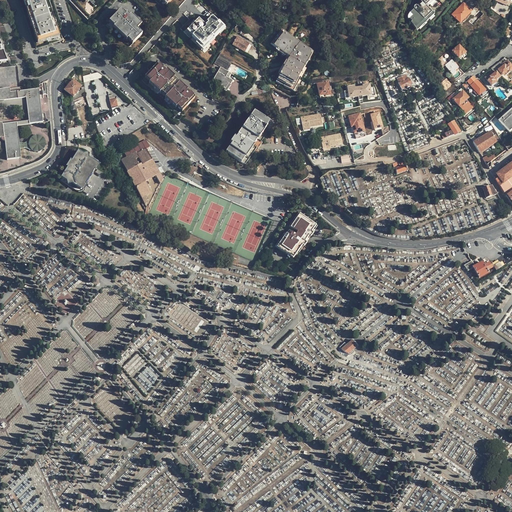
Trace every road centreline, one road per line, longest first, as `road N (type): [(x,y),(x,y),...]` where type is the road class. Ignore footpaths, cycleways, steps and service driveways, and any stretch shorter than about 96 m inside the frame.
road 1 (tertiary): [(239,179),(87,60),(70,63),(56,80),(53,160),(0,182)]
road 2 (residential): [(371,167),(461,135),(511,215)]
road 3 (unknown): [(129,89),(162,59),(206,101),(201,120)]
